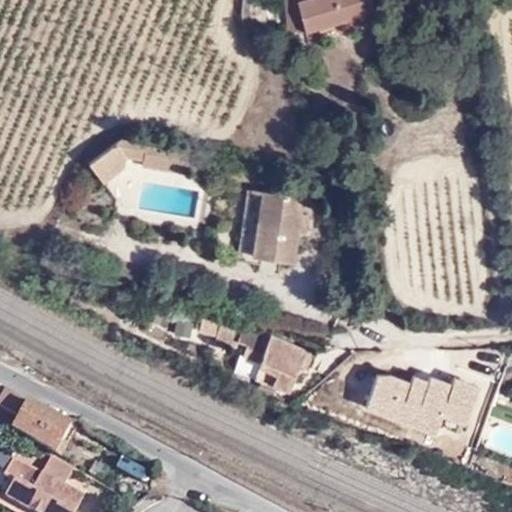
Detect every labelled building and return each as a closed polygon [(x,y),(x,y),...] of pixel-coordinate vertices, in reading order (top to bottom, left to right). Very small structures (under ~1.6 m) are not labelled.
[(305,30),(371,11),(368,0),(284,0),(288,29),(303,30),(305,30)] [(140,177),(181,179),(184,150),(118,144),(84,167),(98,188),(123,173),(123,166),(141,166),(140,177)] [(291,255),(301,198),(246,189),(236,253),(279,262),(280,254),(291,255)] [(286,388),(301,348),(248,326),(238,350),(257,357),(250,375),(286,388)] [(77,426),(35,403),(27,417),(21,430),(64,452),(77,426)] [(27,417),(3,407),(0,414),(0,421),(4,423),(21,430),(27,417)] [(93,443),(80,437),(72,455),(84,461),(93,443)] [(123,457),(114,476),(138,487),(147,468),(123,457)] [(74,489),(84,470),(61,459),(52,475),(22,460),(12,476),(22,481),(14,498),(41,511),(82,511),(90,497),(74,489)]
